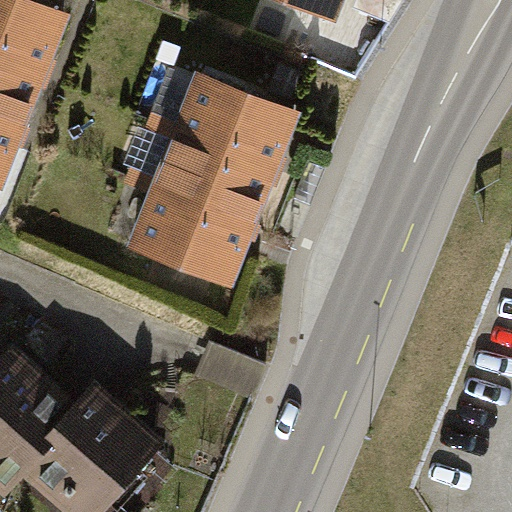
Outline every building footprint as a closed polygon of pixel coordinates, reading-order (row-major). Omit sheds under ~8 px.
[(0,0),(0,95),(31,107),(65,19),(15,0),(0,0)] [(282,0),(337,20),(344,0),(282,0)] [(260,204),(295,116),(185,74),(151,162),(260,204)] [(0,185),(17,142),(31,107),(0,95),(0,185)] [(309,203),(324,165),(308,158),(293,196),(309,203)] [(227,288),(260,204),(151,162),(118,246),(227,288)] [(0,479),(44,511),(54,511),(73,488),(105,511),(158,511),(197,459),(130,409),(111,434),(30,375),(19,390),(0,376),(0,479)]
